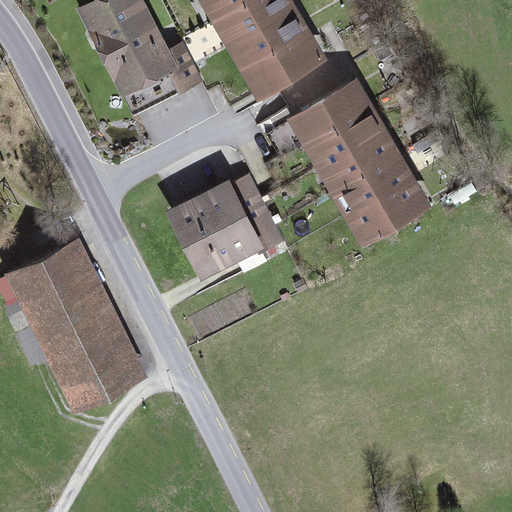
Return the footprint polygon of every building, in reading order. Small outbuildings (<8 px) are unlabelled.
[(170,41),(150,0),(81,0),(125,91),(131,88),(139,106),(203,76),(184,34),(170,41)] [(205,0),(263,94),(332,52),(299,0),(205,0)] [(440,201),(362,75),(292,117),(369,244),(440,201)] [(262,125),(280,158),(302,146),(284,113),(262,125)] [(235,173),(169,206),(202,271),(268,237),(235,173)] [(153,370),(83,231),(0,272),(0,277),(12,301),(22,295),(79,407),(153,370)]
